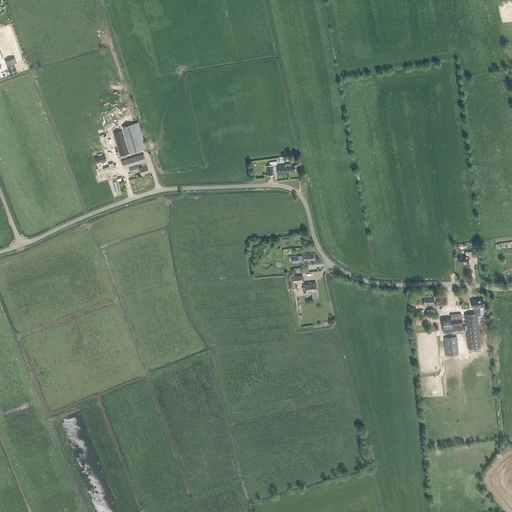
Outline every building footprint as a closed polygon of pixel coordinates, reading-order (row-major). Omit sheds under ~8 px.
[(142,150),(134,124),(123,127),(131,154),(142,150)] [(129,154),(122,130),(113,133),(120,157),(129,154)] [(141,175),(149,173),(144,154),(121,160),(124,168),(141,163),(142,168),(139,169),(141,175)] [(277,165),(276,161),(269,162),(269,165),(266,166),(267,176),(274,175),(273,165),(277,165)] [(107,172),(119,167),(116,162),(111,164),(111,166),(105,168),(107,172)] [(277,175),(289,174),(289,172),(295,172),(294,166),(291,166),(291,164),(285,165),(276,166),(277,175)] [(511,241),(495,244),(496,250),(511,247),(511,241)] [(468,258),(472,257),(471,252),(465,252),(465,257),(459,257),(460,264),(469,263),(468,258)] [(308,260),(314,260),(313,254),(311,255),(311,254),(302,254),(302,256),(298,256),(291,257),(292,263),(299,263),(298,261),(302,261),(302,262),(308,262),(308,260)] [(304,283),(303,276),(290,277),(291,290),(297,289),(297,283),(304,283)] [(317,292),(316,283),(314,283),(314,282),(303,283),(304,294),(313,293),(312,293),(317,292)] [(434,305),(434,297),(423,297),(423,306),(434,305)] [(466,330),(468,349),(480,348),(477,316),(480,316),(480,307),(484,307),(483,299),(472,300),(473,309),(474,309),(474,313),(465,314),(466,326),(466,330)] [(462,325),(461,318),(442,320),(443,333),(449,333),(449,331),(452,331),(453,335),(453,337),(444,338),(446,356),(459,355),(457,336),(455,337),(455,334),(465,333),(465,330),(466,330),(466,326),(465,326),(452,327),(452,326),(462,325)]
